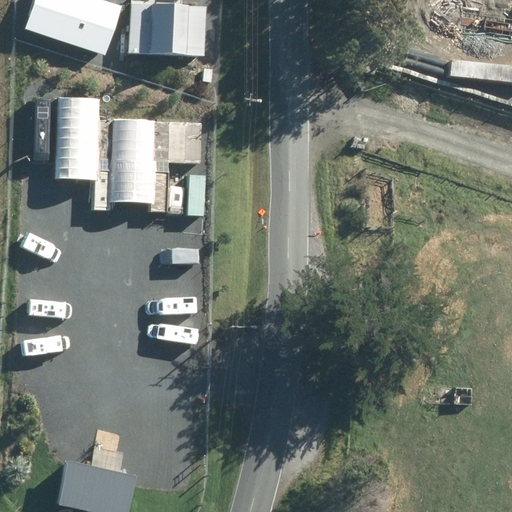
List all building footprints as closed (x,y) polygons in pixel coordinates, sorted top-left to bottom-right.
[(22,0),(17,16),(98,43),(112,0),(22,0)] [(414,0),(391,0),(391,34),(414,34),(414,0)] [(197,8),(122,4),(120,54),(194,57),(197,8)] [(107,120),(101,203),(143,206),(143,211),(166,212),(169,175),(160,175),(161,165),(198,167),(200,126),(107,120)] [(66,461),(55,500),(98,511),(120,511),(130,479),(66,461)]
